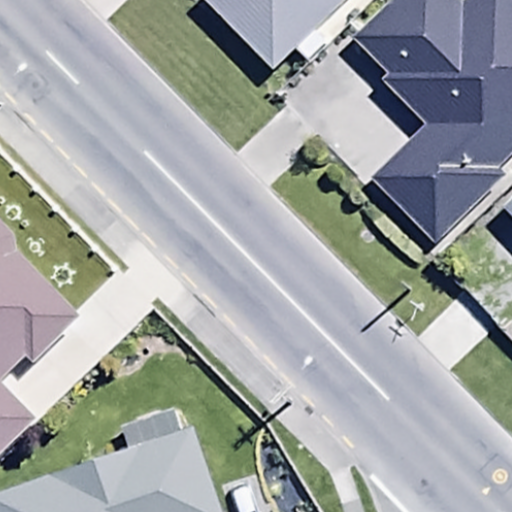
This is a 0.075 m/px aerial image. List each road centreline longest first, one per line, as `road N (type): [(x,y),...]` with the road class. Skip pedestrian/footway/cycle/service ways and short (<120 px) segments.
road 1 (tertiary): [(0,7),(392,408)]
road 2 (tertiary): [(392,408),(495,511)]
